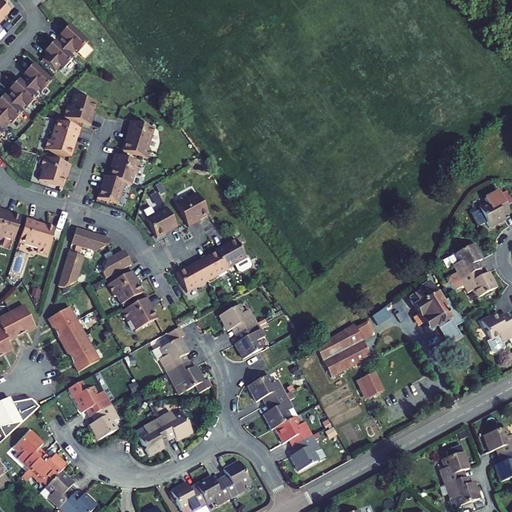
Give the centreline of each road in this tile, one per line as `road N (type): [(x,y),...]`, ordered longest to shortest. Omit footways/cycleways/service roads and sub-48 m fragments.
road 1 (residential): [(288,509),(511,387)]
road 2 (residential): [(56,422),(94,464),(136,477),(192,458),(220,432)]
